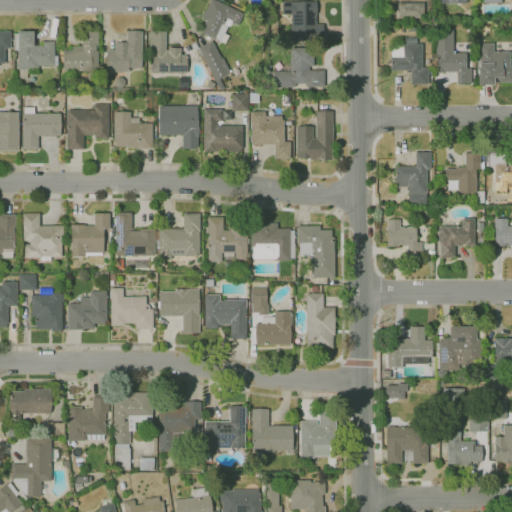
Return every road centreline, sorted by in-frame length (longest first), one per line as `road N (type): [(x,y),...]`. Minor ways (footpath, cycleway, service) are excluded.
road 1 (residential): [(356,0),(362,511)]
road 2 (residential): [(361,382),(163,362),(0,364)]
road 3 (residential): [(360,193),(176,182),(0,184)]
road 4 (residential): [(157,0),(0,1)]
road 5 (residential): [(511,119),(358,120)]
road 6 (residential): [(511,293),(361,294)]
road 7 (residential): [(362,499),(511,497)]
